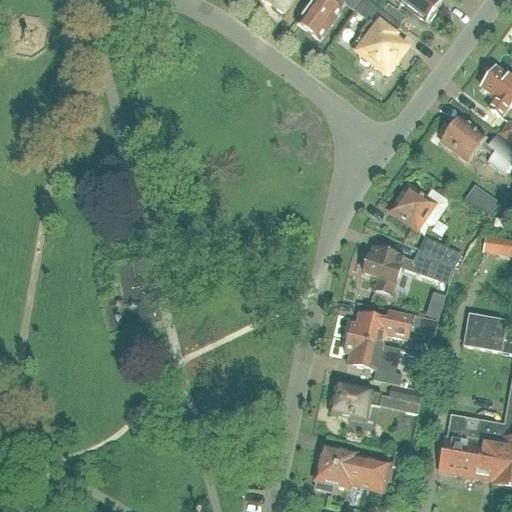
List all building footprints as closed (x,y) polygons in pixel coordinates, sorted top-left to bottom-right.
[(257,0),(282,18),(295,0),(257,0)] [(319,0),(315,0),(296,27),(318,45),(339,16),(338,15),(342,9),(352,17),(353,16),(363,1),(363,0),(334,0),(330,7),(319,0)] [(432,0),(400,0),(398,3),(396,3),(395,5),(425,27),(441,6),(432,0)] [(357,58),(386,79),(405,53),(391,44),(394,41),(378,29),(387,20),(363,1),(353,16),(367,26),(359,37),(360,40),(351,52),(357,57),(357,58)] [(500,123),(511,106),(511,85),(495,73),(480,93),(495,104),(488,114),(500,123)] [(441,147),(468,167),(480,152),(493,161),(488,168),(503,179),(510,168),(511,170),(511,169),(511,153),(496,142),(489,151),(483,147),(485,145),(458,124),(441,147)] [(511,129),(509,127),(501,138),(511,145),(511,129)] [(434,194),(426,205),(407,192),(390,217),(418,236),(424,227),(434,234),(452,208),(434,195),(435,194),(434,194)] [(489,209),(481,219),(488,224),(495,214),(489,209)] [(423,240),(417,254),(436,263),(436,262),(452,269),(458,256),(423,240)] [(496,259),(511,261),(511,245),(499,243),(496,259)] [(377,283),(373,294),(391,300),(395,290),(401,273),(429,282),(436,263),(417,254),(412,265),(371,252),(368,261),(367,260),(362,277),(377,283)] [(147,293),(142,294),(140,269),(120,270),(122,305),(147,304),(147,293)] [(350,327),(346,342),(383,350),(386,337),(409,342),(411,330),(436,335),(438,326),(411,320),(410,324),(403,323),(403,322),(387,318),(386,324),(358,317),(355,328),(350,327)] [(450,419),(446,442),(494,450),(496,439),(511,442),(511,336),(505,335),(507,325),(467,318),(462,350),(511,358),(511,381),(503,429),(450,419)] [(383,350),(346,342),(343,357),(349,359),(346,369),(377,376),(377,375),(387,377),(385,388),(422,396),(424,384),(394,377),(397,364),(380,360),(383,350)] [(373,398),(336,389),(330,417),(367,425),(370,409),(378,411),(381,400),(373,398)] [(387,401),(407,405),(419,408),(422,397),(389,390),(387,401)] [(419,408),(407,405),(404,417),(416,420),(419,408)] [(494,450),(446,442),(444,441),(437,475),(493,484),(492,489),(511,492),(511,442),(496,439),(494,450)] [(315,484),(316,485),(315,493),(330,496),(332,488),(347,491),(348,487),(381,495),(386,470),(353,462),(354,459),(322,452),(315,484)] [(391,460),(390,474),(404,475),(405,461),(391,460)]
